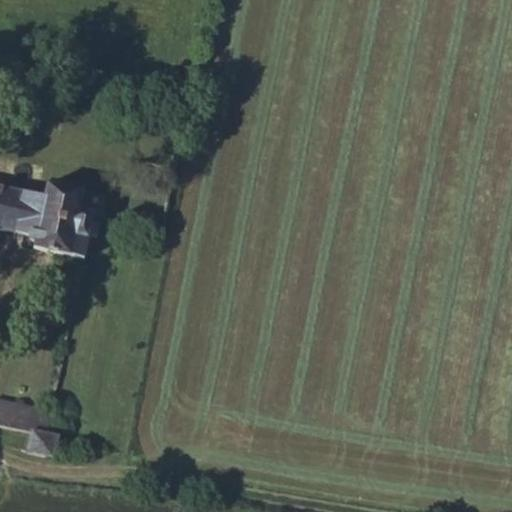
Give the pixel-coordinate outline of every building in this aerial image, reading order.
[(0,189),(0,230),(39,239),(36,251),(84,261),(92,216),(78,214),(83,193),(77,191),(48,186),(46,199),(0,189)] [(146,241),(159,244),(162,230),(149,227),(146,241)] [(0,427),(12,430),(17,405),(0,401),(0,427)] [(12,430),(31,433),(46,433),(51,412),(17,405),(12,430)] [(31,433),(27,454),(53,458),(58,436),(46,433),(31,433)]
